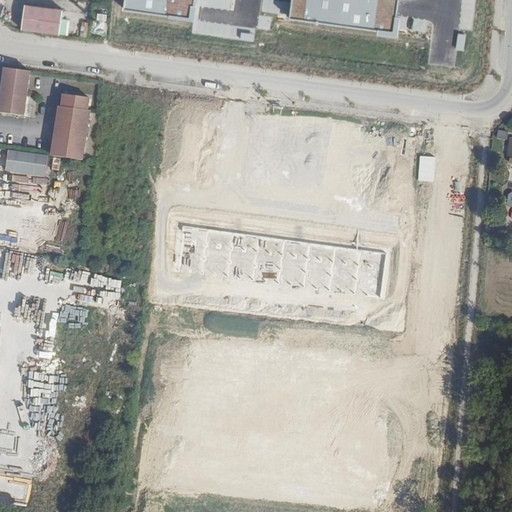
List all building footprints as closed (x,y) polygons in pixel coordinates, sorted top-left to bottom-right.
[(192,0),(116,0),(114,16),(189,26),(192,0)] [(407,0),(297,0),(294,26),(401,39),(407,0)] [(101,14),(25,4),(22,29),(98,39),(101,14)] [(31,71),(5,68),(3,85),(0,84),(0,95),(2,95),(0,106),(0,112),(25,116),(31,71)] [(88,98),(63,94),(61,107),(59,106),(52,156),(82,160),(89,110),(86,110),(88,98)] [(222,114),(188,113),(179,189),(207,195),(222,114)] [(338,133),(273,124),(267,123),(255,199),(329,210),(338,133)] [(425,144),(388,140),(379,216),(415,223),(425,144)] [(45,176),(47,154),(6,149),(3,171),(45,176)] [(27,200),(30,187),(10,183),(7,196),(27,200)] [(399,263),(191,234),(180,275),(390,303),(399,263)] [(95,351),(103,324),(92,321),(84,348),(95,351)] [(88,428),(89,421),(67,418),(66,424),(88,428)] [(25,484),(27,470),(11,467),(10,473),(19,475),(18,482),(25,484)] [(19,500),(28,502),(29,494),(21,492),(19,500)]
